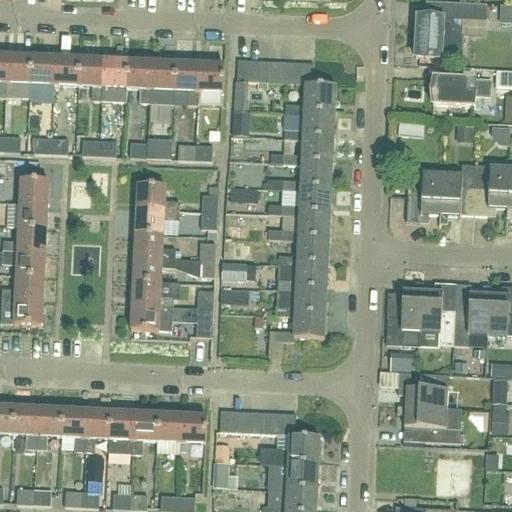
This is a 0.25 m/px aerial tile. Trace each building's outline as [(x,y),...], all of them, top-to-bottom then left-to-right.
[(485,27),(486,12),(458,11),(457,25),(418,23),(416,64),(441,65),(460,66),(462,44),(463,26),(485,27)] [(511,11),(502,11),(501,28),(511,28),(511,11)] [(7,89),(8,61),(0,60),(0,103),(6,104),(7,89)] [(7,89),(7,102),(16,103),(17,89),(31,90),(32,62),(8,61),(7,89)] [(54,109),(55,91),(56,63),(32,62),(31,90),(30,108),(54,109)] [(79,92),(80,64),(56,63),(55,91),(79,92)] [(102,107),(104,65),(80,64),(79,92),(94,93),(93,107),(102,107)] [(104,65),(102,107),(111,108),(126,108),(127,95),(128,67),(104,65)] [(238,66),(237,87),(248,88),(249,66),(238,66)] [(249,66),(248,88),(259,88),(260,67),(249,66)] [(151,96),(152,68),(128,67),(127,95),(141,95),(140,109),(150,110),(151,96)] [(260,67),(259,88),(270,89),(271,67),(260,67)] [(271,67),(270,89),(280,89),(281,68),(271,67)] [(151,96),(150,110),(151,110),(151,111),(174,112),(175,97),(176,69),(152,68),(151,96)] [(281,68),(280,89),(291,90),(292,68),(281,68)] [(292,68),(291,90),(302,90),(303,69),(292,68)] [(199,98),(200,70),(176,69),(175,97),(189,98),(188,111),(198,112),(199,98)] [(313,91),(314,69),(303,69),(302,90),(305,90),(313,91)] [(199,98),(223,99),(225,71),(200,70),(199,98)] [(511,92),(511,77),(497,77),(497,92),(511,92)] [(489,103),(490,87),(435,84),(433,110),(474,112),(475,102),(489,103)] [(247,119),(248,88),(237,87),(235,87),(234,119),(247,119)] [(16,103),(16,113),(29,113),(30,108),(31,90),(17,89),(16,103)] [(336,92),(313,91),(305,90),(304,112),(288,111),(286,111),(286,120),(304,121),(304,116),(335,118),(336,92)] [(334,143),(335,118),(304,116),(304,121),(303,137),(286,137),(286,136),(285,136),(285,146),(303,147),(303,142),(334,143)] [(234,142),(248,142),(249,121),(235,120),(234,142)] [(474,133),(457,133),(457,144),(473,145),(474,133)] [(333,168),(334,143),(303,142),(303,147),(302,163),(285,162),(285,161),(270,161),(270,170),(284,171),(301,172),(302,167),(333,168)] [(4,143),(4,158),(21,159),(22,144),(4,143)] [(52,161),(52,145),(36,144),(35,160),(52,161)] [(52,145),(52,161),(69,161),(70,146),(52,145)] [(148,146),(148,150),(147,165),(171,166),(172,147),(148,146)] [(100,163),(100,147),(84,147),(83,162),(100,163)] [(100,147),(100,163),(117,164),(117,148),(100,147)] [(147,165),(148,150),(132,149),(131,164),(147,165)] [(195,167),(196,152),(180,151),(179,167),(195,167)] [(196,152),(195,167),(213,168),(213,153),(196,152)] [(332,193),(333,168),(302,167),(301,172),(301,188),(284,187),(267,186),(266,195),(284,196),(300,197),(301,192),(332,193)] [(475,195),(476,172),(464,171),(463,181),(462,181),(462,183),(444,182),(444,180),(443,180),(441,221),(440,221),(440,229),(448,230),(448,228),(447,228),(447,221),(459,222),(459,223),(460,223),(461,221),(474,221),(475,195)] [(508,215),(510,174),(492,173),(492,172),(476,172),(475,195),(474,221),(496,223),(496,221),(495,221),(495,213),(507,214),(507,215),(508,215)] [(441,221),(443,180),(443,182),(425,181),(425,179),(423,179),(423,180),(409,179),(406,228),(428,229),(429,227),(427,227),(428,219),(440,220),(440,221),(441,221)] [(20,210),(48,211),(49,186),(21,185),(20,210)] [(138,191),(137,215),(165,217),(165,216),(179,217),(179,208),(165,208),(166,192),(138,191)] [(202,218),(218,219),(218,202),(217,202),(217,193),(208,192),(208,202),(203,202),(202,218)] [(299,217),(331,219),(332,193),(301,192),(300,197),(284,196),(283,212),(282,212),(268,211),(268,221),(283,222),(299,222),(299,217)] [(230,208),(242,209),(242,196),(230,196),(230,208)] [(47,235),(48,211),(20,210),(19,234),(47,235)] [(179,217),(165,216),(165,217),(137,215),(136,239),(164,241),(164,226),(179,227),(179,217)] [(280,247),(298,247),(298,242),(329,244),(331,219),(299,217),(299,222),(283,222),(282,237),(280,237),(267,236),(267,246),(280,247)] [(217,236),(218,219),(202,218),(201,235),(217,236)] [(46,259),(47,235),(19,234),(18,248),(4,247),(3,257),(18,258),(46,259)] [(163,255),(164,241),(136,239),(135,263),(176,265),(176,256),(163,255)] [(328,269),(329,244),(298,242),(298,247),(297,263),(281,263),(281,262),(279,262),(279,272),(297,273),(297,268),(328,269)] [(200,267),(215,267),(216,250),(201,249),(200,267)] [(44,283),(46,259),(18,258),(3,257),(3,270),(17,271),(16,282),(44,283)] [(175,275),(176,265),(135,263),(133,287),(161,289),(162,274),(175,275)] [(215,284),(215,267),(200,267),(199,283),(215,284)] [(327,294),(328,269),(297,268),(297,273),(296,289),(279,288),(279,287),(278,287),(278,297),(296,298),(296,293),(327,294)] [(223,271),(223,286),(246,287),(246,271),(223,271)] [(43,307),(44,283),(16,282),(16,296),(3,296),(2,306),(5,306),(15,306),(43,307)] [(161,302),(161,289),(133,287),(132,311),(173,313),(173,303),(161,302)] [(420,353),(421,338),(423,296),(424,296),(424,289),(416,288),(416,290),(416,298),(404,297),(404,295),(403,295),(401,325),(388,324),(386,351),(420,353)] [(439,338),(439,350),(453,351),(456,290),(435,289),(435,291),(435,299),(423,298),(424,296),(423,296),(421,338),(422,338),(422,337),(439,338)] [(487,340),(487,342),(489,300),(490,300),(491,292),(483,291),(483,293),(483,301),(472,301),(472,291),(456,290),(453,351),(468,352),(468,341),(469,341),(469,339),(487,340)] [(511,341),(511,292),(502,292),(502,294),(502,302),(490,301),(490,300),(489,300),(487,342),(489,342),(489,340),(506,341),(506,343),(508,343),(508,341),(511,341)] [(326,319),(327,294),(296,293),(296,298),(295,314),(278,313),(277,313),(276,322),(294,323),(295,318),(326,319)] [(197,315),(213,315),(214,298),(198,297),(197,315)] [(235,298),(224,298),(224,310),(235,310),(235,298)] [(42,332),(43,307),(15,306),(5,306),(5,315),(15,315),(14,331),(42,332)] [(132,311),(131,336),(159,337),(172,338),(173,313),(132,311)] [(212,343),(212,332),(213,315),(197,315),(197,331),(196,331),(196,342),(212,343)] [(325,346),(326,319),(295,318),(294,323),(294,339),(277,338),(276,338),(275,347),(295,348),(295,344),(325,346)] [(263,334),(264,324),(255,323),(255,334),(263,334)] [(467,378),(467,369),(456,369),(456,378),(467,378)] [(408,401),(407,412),(405,412),(405,413),(448,415),(447,415),(448,397),(449,397),(449,396),(448,396),(448,382),(427,381),(400,379),(398,401),(400,401),(400,400),(408,401)] [(509,400),(495,399),(495,410),(508,410),(509,400)] [(0,440),(13,441),(15,413),(0,411),(0,440)] [(460,450),(462,416),(448,415),(405,413),(405,412),(398,412),(397,420),(399,420),(399,419),(406,420),(406,432),(404,432),(404,433),(425,434),(424,448),(460,450)] [(37,455),(39,414),(15,413),(13,441),(28,441),(27,455),(37,455)] [(61,443),(63,415),(39,414),(37,455),(46,456),(47,442),(61,443)] [(85,458),(87,416),(63,415),(61,443),(76,444),(75,457),(85,458)] [(109,445),(111,417),(87,416),(85,458),(95,458),(95,445),(109,445)] [(135,419),(111,417),(109,445),(109,459),(133,460),(135,419)] [(221,417),(220,438),(231,439),(232,417),(221,417)] [(242,439),(243,418),(232,417),(231,439),(242,439)] [(252,440),(253,418),(243,418),(242,439),(252,440)] [(263,440),(264,419),(253,418),(252,440),(263,440)] [(504,439),(506,419),(494,418),(493,439),(504,439)] [(157,448),(159,420),(135,419),(133,460),(142,461),(143,447),(157,448)] [(263,440),(274,441),(275,419),(264,419),(263,440)] [(274,441),(285,441),(286,420),(275,419),(274,441)] [(181,449),(183,421),(159,420),(157,448),(181,449)] [(297,420),(286,420),(285,441),(289,441),(296,442),(297,420)] [(183,421),(181,449),(181,456),(190,457),(191,449),(206,450),(207,422),(183,421)] [(320,443),(296,442),(289,441),(288,456),(260,454),(260,471),(270,471),(288,472),(288,467),(319,469),(320,443)] [(217,452),(216,468),(228,468),(229,453),(217,452)] [(270,471),(268,497),(286,497),(287,493),(318,494),(319,469),(288,467),(288,472),(270,471)] [(227,494),(229,469),(215,469),(213,494),(227,494)] [(316,511),(318,494),(287,493),(286,497),(285,511),(316,511)] [(34,511),(35,496),(18,495),(17,511),(34,511)] [(35,496),(34,511),(45,511),(50,511),(52,497),(35,496)] [(81,511),(83,498),(66,498),(64,511),(81,511)] [(83,498),(81,511),(99,511),(100,499),(83,498)] [(129,511),(130,501),(114,500),(113,511),(129,511)] [(130,501),(129,511),(147,511),(147,502),(130,501)] [(177,511),(178,503),(161,502),(161,511),(177,511)] [(178,503),(177,511),(195,511),(195,504),(178,503)]
